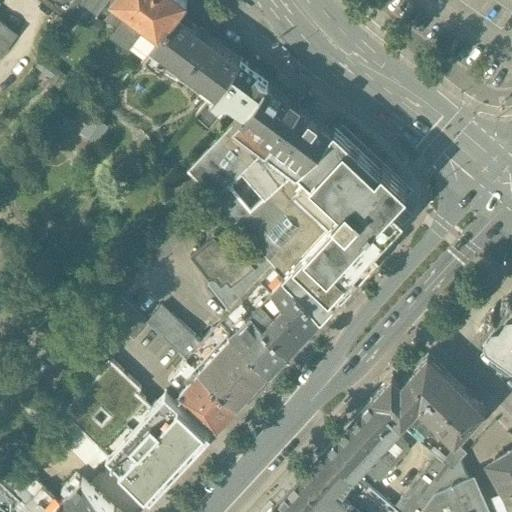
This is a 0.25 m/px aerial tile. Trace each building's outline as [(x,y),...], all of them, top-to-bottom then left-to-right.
[(56,0),(70,10),(77,0),(56,0)] [(117,0),(119,1),(107,17),(147,48),(159,31),(160,31),(176,9),(178,10),(185,0),(117,0)] [(178,10),(176,9),(160,31),(145,52),(179,77),(186,68),(215,90),(241,57),(178,10)] [(0,54),(17,32),(0,19),(0,54)] [(257,69),(241,57),(215,90),(195,114),(209,127),(226,108),(220,103),(224,99),(229,98),(244,109),(244,110),(268,78),(268,77),(258,69),(257,69)] [(291,94),(268,78),(244,110),(244,109),(233,121),(266,145),(275,137),(275,136),(299,103),(299,102),(300,101),(301,101),(300,100),(301,99),(292,93),(291,94)] [(299,103),(275,136),(275,137),(266,145),(241,169),(264,195),(291,172),(291,171),(299,165),(306,158),(306,157),(333,125),(301,101),(300,101),(299,102),(299,103)] [(98,137),(104,119),(90,115),(84,133),(98,137)] [(233,121),(188,167),(209,189),(214,195),(241,169),(266,145),(233,121)] [(404,188),(335,123),(333,125),(306,157),(306,158),(299,165),(315,181),(340,205),(333,212),(337,215),(284,271),(283,271),(320,314),(341,292),(378,252),(372,247),(403,214),(391,202),(404,188)] [(299,165),(291,171),(291,172),(264,195),(236,220),(252,237),(315,181),(299,165)] [(249,259),(230,256),(212,237),(189,256),(208,279),(207,285),(229,310),(241,298),(276,263),(263,248),(249,259)] [(50,256),(37,270),(45,278),(59,264),(50,256)] [(320,314),(283,271),(284,271),(283,270),(282,270),(276,263),(241,298),(287,350),(321,314),(320,314)] [(511,290),(498,309),(494,306),(479,328),(495,339),(490,345),(508,357),(511,356),(511,290)] [(287,350),(241,298),(229,310),(219,320),(269,370),(287,350)] [(163,302),(147,319),(163,333),(178,317),(163,302)] [(196,333),(178,317),(163,333),(180,349),(196,333)] [(269,370),(219,320),(186,354),(199,367),(238,402),(269,370)] [(484,407),(428,351),(401,381),(392,372),(372,394),(401,421),(400,421),(410,430),(416,424),(425,433),(435,422),(454,439),(484,407)] [(188,356),(169,376),(180,387),(199,367),(188,356)] [(238,402),(199,367),(180,387),(219,423),(238,402)] [(372,394),(323,446),(354,471),(362,462),(393,429),(400,421),(401,421),(372,394)] [(90,436),(64,410),(50,425),(75,451),(90,436)] [(170,414),(132,456),(142,466),(162,483),(201,442),(177,420),(170,414)] [(393,429),(362,462),(369,468),(380,456),(389,465),(409,444),(393,429)] [(99,444),(90,436),(75,451),(84,459),(99,444)] [(458,442),(443,458),(452,465),(460,456),(466,450),(458,442)] [(354,471),(323,446),(299,473),(339,511),(341,509),(344,511),(361,511),(349,501),(367,481),(354,471)] [(511,511),(511,446),(495,457),(495,463),(508,485),(504,487),(511,505),(511,511)] [(132,456),(123,448),(113,458),(132,477),(142,466),(132,456)] [(434,450),(394,504),(404,511),(417,511),(435,488),(444,475),(452,465),(443,458),(434,450)] [(452,465),(444,475),(435,488),(417,511),(484,511),(460,456),(452,465)] [(115,507),(82,476),(82,475),(81,474),(80,475),(76,472),(62,487),(66,491),(58,499),(50,508),(53,511),(111,511),(116,507),(115,506),(115,507)] [(339,511),(299,473),(274,500),(286,511),(344,511),(341,509),(339,511)] [(42,484),(33,476),(25,484),(25,485),(34,493),(42,484)] [(34,493),(25,485),(25,484),(22,481),(15,487),(19,491),(16,494),(34,511),(46,511),(50,508),(34,493)] [(58,499),(42,484),(34,493),(50,508),(58,499)] [(12,511),(0,500),(0,511),(12,511)] [(286,511),(274,500),(262,511),(286,511)] [(404,511),(394,504),(392,502),(383,511),(404,511)]
